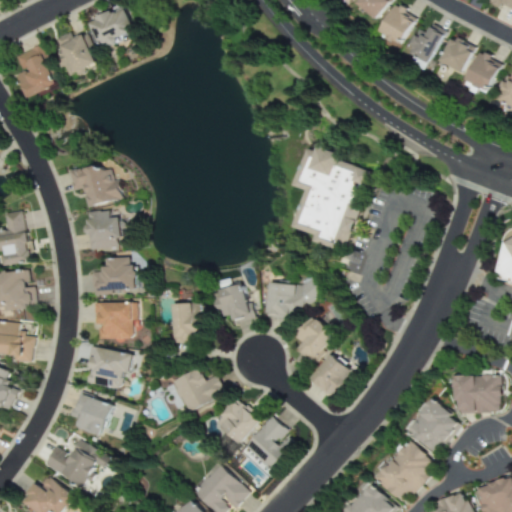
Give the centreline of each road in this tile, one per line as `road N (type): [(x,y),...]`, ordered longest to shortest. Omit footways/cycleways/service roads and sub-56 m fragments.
road 1 (residential): [(283,511),(404,370),(454,272),(501,150)]
road 2 (residential): [(0,97),(49,193),(68,287),(61,365),(47,409),(0,478)]
road 3 (tertiary): [(260,0),(332,79),(390,124),(511,184)]
road 4 (tertiary): [(511,153),(384,84),(298,0)]
road 5 (residential): [(449,487),(511,463),(467,440),(452,462),(449,487),(415,511)]
